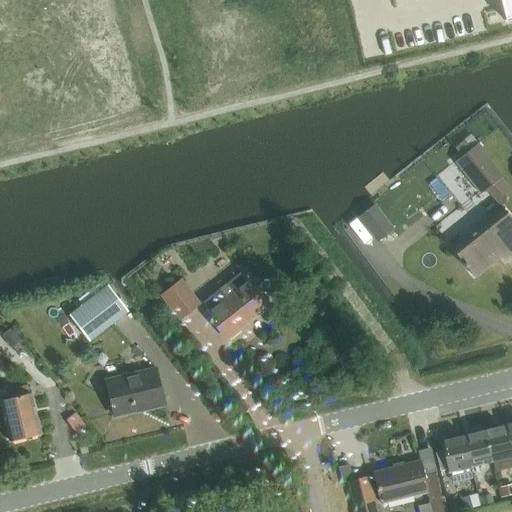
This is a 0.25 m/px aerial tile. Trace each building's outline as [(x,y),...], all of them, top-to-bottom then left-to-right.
[(511,0),(499,0),(505,22),(511,20),(511,0)] [(61,72),(92,49),(77,28),(45,50),(61,72)] [(480,195),(503,178),(478,146),(456,163),(480,195)] [(359,217),(380,241),(397,225),(376,202),(359,217)] [(503,262),(511,255),(511,220),(503,209),(451,249),(475,279),(501,258),(503,262)] [(226,340),(270,306),(242,272),(203,303),(209,311),(206,314),(226,340)] [(179,321),(200,304),(181,280),(160,297),(179,321)] [(69,317),(89,342),(127,313),(108,287),(69,317)] [(114,418),(163,406),(155,370),(106,381),(114,418)] [(40,435),(31,394),(0,401),(0,405),(9,443),(40,435)] [(511,456),(505,427),(485,432),(492,462),(511,457),(511,456)] [(485,432),(463,437),(470,468),(471,467),(475,485),(488,482),(483,465),(492,462),(485,432)] [(470,468),(463,437),(442,442),(449,473),(459,470),(461,478),(471,475),(470,468)] [(435,474),(424,477),(420,462),(373,473),(381,504),(427,493),(428,501),(441,498),(435,474)] [(376,511),(368,479),(350,483),(356,511),(376,511)]
